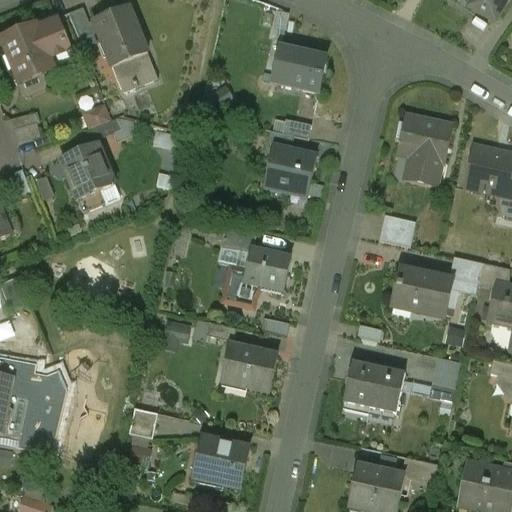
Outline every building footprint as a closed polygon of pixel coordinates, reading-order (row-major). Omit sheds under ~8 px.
[(511,0),(480,0),(475,11),(495,23),(507,0),(509,0),(511,1),(511,0)] [(113,17),(94,25),(94,26),(94,25),(113,71),(127,65),(139,91),(158,83),(148,57),(129,10),(125,12),(126,12),(113,18),(113,17)] [(83,12),(70,17),(80,44),(94,38),(83,12)] [(80,44),(70,17),(57,23),(65,43),(67,49),(80,44)] [(65,43),(57,23),(38,31),(46,50),(62,44),(65,43)] [(36,28),(2,42),(20,87),(55,73),(46,50),(38,31),(36,28)] [(327,61),(280,51),(273,87),(275,87),(276,82),(299,87),(298,92),(319,97),(327,61)] [(93,130),(117,122),(111,105),(87,114),(93,130)] [(452,132),(426,126),(427,124),(406,120),(398,157),(411,160),(405,184),(437,191),(442,166),(445,167),(452,132)] [(312,129),(286,123),(283,138),(294,140),(309,143),(312,129)] [(158,147),(182,150),(183,135),(160,133),(158,147)] [(283,138),(271,135),(267,151),(274,152),(274,151),(291,155),(294,140),(283,138)] [(98,148),(61,163),(78,204),(100,195),(115,188),(98,148)] [(511,157),(474,150),(465,191),(511,201),(511,157)] [(291,155),(274,151),(274,152),(265,191),(290,197),(291,192),(309,196),(317,161),(291,155)] [(100,195),(78,204),(84,216),(105,207),(100,195)] [(0,212),(0,243),(11,239),(0,212)] [(416,226),(385,219),(379,244),(411,251),(416,226)] [(258,235),(226,228),(223,243),(255,249),(258,235)] [(291,262),(252,254),(245,286),(262,289),(262,288),(284,293),(291,262)] [(484,267),(454,261),(449,282),(453,283),(479,289),(484,267)] [(508,272),(484,267),(479,289),(495,292),(497,286),(504,288),(508,272)] [(449,282),(401,272),(394,305),(446,317),(453,283),(449,282)] [(16,282),(0,288),(10,313),(26,307),(16,282)] [(511,289),(504,288),(497,286),(495,292),(488,325),(511,329),(511,289)] [(187,340),(194,342),(197,327),(174,321),(167,349),(184,353),(187,340)] [(269,321),(269,338),(294,338),(294,322),(269,321)] [(237,332),(210,326),(207,339),(234,345),(237,332)] [(383,333),(359,329),(357,340),(380,344),(383,333)] [(278,360),(230,349),(222,384),(247,389),(247,391),(270,396),(278,360)] [(461,367),(438,361),(435,374),(459,379),(461,367)] [(511,367),(494,363),(491,377),(511,381),(511,367)] [(379,371),(353,365),(344,406),(370,412),(379,371)] [(406,377),(379,371),(370,412),(397,418),(406,377)] [(0,449),(18,453),(30,402),(15,399),(14,390),(16,383),(13,383),(0,379),(1,374),(0,374),(0,449)] [(459,379),(435,374),(432,387),(456,392),(459,379)] [(159,417),(136,412),(129,438),(153,443),(159,417)] [(250,451),(203,441),(194,480),(223,487),(223,488),(241,492),(250,451)] [(439,468),(405,461),(402,479),(405,479),(405,481),(434,491),(439,468)] [(503,472),(469,464),(461,503),(482,508),(481,511),(510,511),(511,505),(511,485),(500,483),(503,472)] [(511,466),(504,465),(503,472),(500,483),(511,485),(511,466)] [(402,479),(358,469),(350,508),(367,511),(397,511),(405,481),(405,479),(402,479)] [(30,498),(24,511),(57,511),(59,508),(30,498)]
